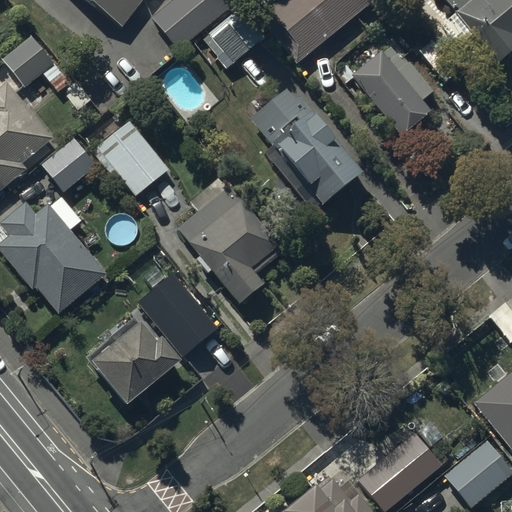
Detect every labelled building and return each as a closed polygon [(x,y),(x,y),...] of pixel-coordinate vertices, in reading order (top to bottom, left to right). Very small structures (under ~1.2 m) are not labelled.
[(145,0),(77,0),(120,33),(145,0)] [(212,0),(180,0),(151,22),(177,55),(225,17),(212,0)] [(369,0),(282,0),(257,20),(294,68),(374,5),(369,0)] [(511,0),(441,0),(444,3),(441,4),(454,20),(440,30),(456,51),(469,41),(493,71),(511,56),(511,44),(511,43),(511,41),(511,0)] [(237,16),(202,42),(225,73),(260,47),(237,16)] [(30,40),(0,64),(23,93),(42,78),(57,97),(72,85),(56,65),(52,68),(30,40)] [(433,45),(417,56),(444,88),(459,76),(433,45)] [(387,52),(349,82),(400,143),(429,119),(418,107),(431,96),(407,67),(403,70),(387,52)] [(0,195),(25,176),(19,169),(51,144),(6,87),(0,91),(0,195)] [(359,181),(332,147),(310,119),(313,117),(299,100),(294,105),(285,94),(248,124),(270,151),(262,158),(269,168),(276,162),(306,198),(300,203),(308,213),(315,208),(320,214),(359,181)] [(128,125),(95,152),(134,201),(168,174),(128,125)] [(73,142),(39,170),(61,198),(96,169),(73,142)] [(195,218),(175,234),(197,262),(193,265),(205,280),(208,277),(235,312),(261,291),(252,280),(280,258),(220,182),(187,208),(195,218)] [(24,207),(0,227),(0,232),(8,241),(0,247),(0,259),(30,295),(33,292),(57,320),(105,279),(45,210),(34,219),(24,207)] [(105,347),(83,365),(89,371),(87,373),(123,417),(176,372),(172,367),(174,366),(154,343),(150,347),(125,318),(99,340),(105,347)] [(511,377),(471,411),(511,460),(511,377)] [(511,478),(486,445),(442,480),(467,511),(471,511),(511,479),(511,478)] [(378,511),(389,511),(438,471),(423,454),(401,472),(390,459),(357,487),(378,511)] [(363,511),(355,501),(347,508),(329,487),(318,497),(313,491),(295,506),(297,508),(292,511),(363,511)]
